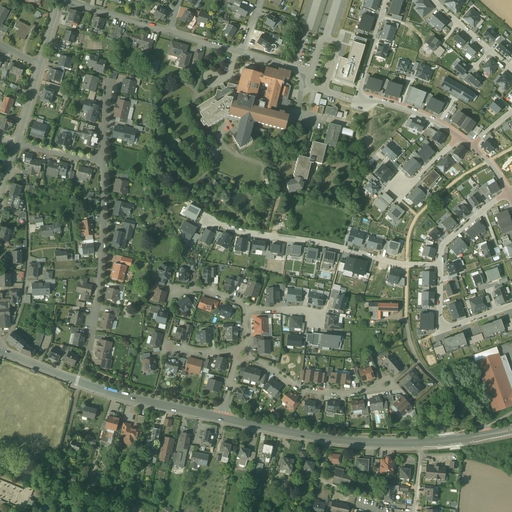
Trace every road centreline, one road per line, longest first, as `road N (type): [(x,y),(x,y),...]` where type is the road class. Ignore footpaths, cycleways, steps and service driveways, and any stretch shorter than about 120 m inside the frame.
road 1 (residential): [(438,266),(208,220)]
road 2 (secondary): [(220,417),(101,390),(0,351)]
road 3 (secondary): [(420,442),(325,438),(220,417)]
road 4 (residential): [(241,353),(304,389),(326,392),(385,383),(376,361)]
road 5 (residential): [(94,321),(103,162)]
road 6 (residential): [(400,107),(359,89),(387,0)]
road 7 (residential): [(438,266),(443,327),(511,305)]
